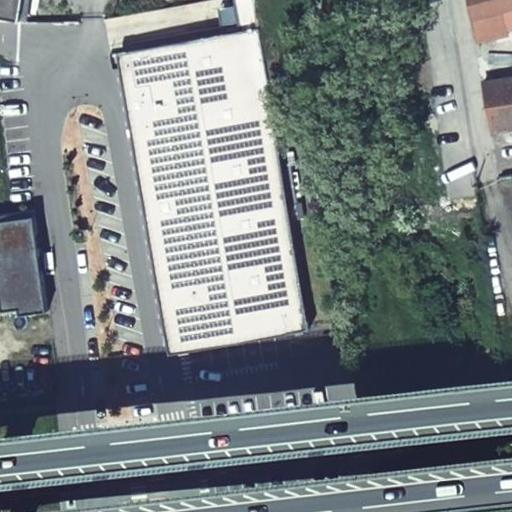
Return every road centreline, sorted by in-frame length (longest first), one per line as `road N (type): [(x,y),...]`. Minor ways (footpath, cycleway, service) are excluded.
road 1 (trunk): [(511,405),(0,461)]
road 2 (trunk): [(225,511),(511,480)]
road 3 (residential): [(482,175),(449,0)]
